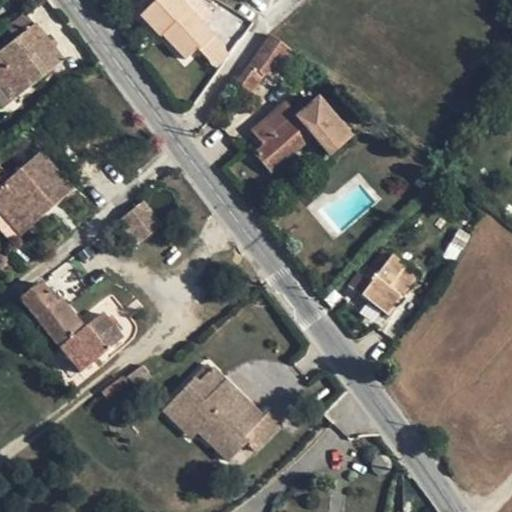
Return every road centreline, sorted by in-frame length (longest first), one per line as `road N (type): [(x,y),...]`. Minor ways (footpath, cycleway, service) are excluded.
road 1 (unclassified): [(69,0),(454,511)]
road 2 (unknown): [(0,301),(175,141)]
